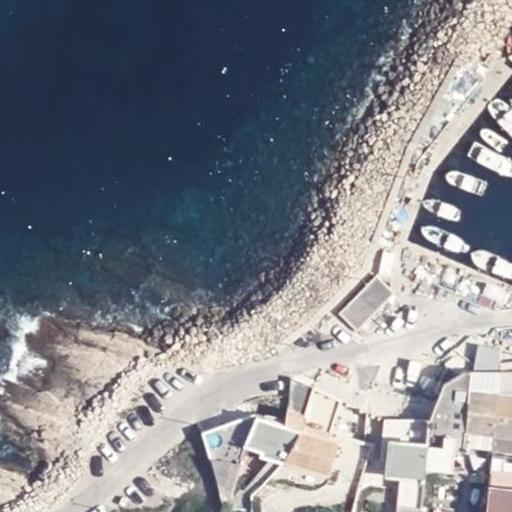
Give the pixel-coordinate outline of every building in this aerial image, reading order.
[(395,293),(377,274),(338,313),(357,332),(395,293)] [(479,343),(474,372),(499,372),(500,372),(501,349),(479,343)] [(511,351),(501,349),(500,372),(511,370),(511,351)] [(511,370),(500,372),(499,372),(493,450),(511,451),(511,370)] [(445,385),(431,421),(430,434),(429,446),(426,469),(465,472),(468,447),(493,450),(499,372),(474,372),(465,371),(445,385)] [(302,432),(284,464),(329,475),(339,441),(331,439),(333,434),(331,434),(342,401),(314,388),(306,417),(302,432)] [(288,413),(287,427),(302,432),(306,417),(288,413)] [(252,417),(203,434),(216,484),(234,490),(246,448),(247,446),(258,419),(252,417)] [(287,427),(258,419),(247,446),(246,448),(263,453),(262,456),(284,464),(302,432),(287,427)] [(429,446),(430,434),(387,430),(386,441),(392,442),(429,446)] [(426,469),(429,446),(392,442),(388,477),(399,478),(396,508),(412,510),(421,511),(425,475),(426,469)] [(511,511),(511,479),(491,477),(487,511),(511,511)]
